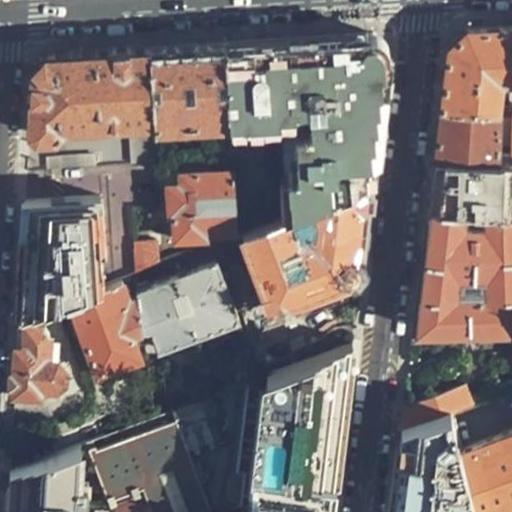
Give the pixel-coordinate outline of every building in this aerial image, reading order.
[(448,52),(441,104),(495,107),(498,80),(504,75),(508,75),(506,108),(511,108),(511,23),(466,26),(448,44),(448,52)] [(285,214),(371,182),(375,151),(387,49),(369,32),(314,36),(302,40),(293,40),(286,41),(276,37),(223,41),(227,116),(227,120),(278,117),(278,111),(293,111),(294,105),(308,104),(307,95),(320,94),(320,107),(307,107),(307,130),(293,131),(294,157),(295,171),(284,172),(285,214)] [(227,116),(223,41),(188,43),(150,45),(154,118),(154,120),(176,118),(206,116),(227,116)] [(32,71),(29,130),(34,134),(57,132),(61,126),(62,123),(154,118),(150,45),(89,49),(50,51),(32,71)] [(495,107),(441,104),(436,147),(435,155),(511,158),(511,108),(506,108),(495,107)] [(206,124),(206,116),(176,118),(176,126),(206,124)] [(430,193),(429,205),(465,206),(483,207),(511,207),(511,158),(435,155),(430,193)] [(227,235),(235,233),(230,168),(179,170),(179,182),(165,182),(166,200),(166,212),(171,213),(171,237),(198,236),(198,232),(226,230),(227,235)] [(357,269),(360,265),(371,182),(285,214),(235,233),(227,235),(237,263),(250,258),(269,305),(355,272),(357,269)] [(18,307),(18,314),(68,296),(90,287),(92,259),(94,259),(95,245),(97,245),(100,199),(47,196),(26,196),(27,214),(24,215),(26,230),(23,231),(24,245),(25,256),(21,256),(20,265),(23,285),(20,287),(22,306),(18,307)] [(426,228),(415,326),(462,325),(488,325),(511,324),(511,207),(483,207),(483,217),(464,216),(465,206),(429,205),(426,228)] [(155,236),(132,238),(135,271),(156,263),(155,236)] [(174,273),(196,332),(238,316),(214,257),(174,273)] [(129,273),(90,287),(68,296),(96,370),(140,354),(131,331),(142,327),(137,292),(127,295),(124,282),(131,280),(129,273)] [(137,292),(142,327),(151,326),(158,346),(196,332),(174,273),(137,287),(137,292)] [(45,325),(17,323),(17,329),(13,392),(20,392),(21,397),(29,396),(34,393),(37,393),(37,386),(54,385),(61,379),(61,367),(55,361),(56,350),(52,346),(52,339),(47,339),(48,328),(45,325)] [(488,325),(462,325),(461,334),(488,334),(488,325)] [(351,339),(170,407),(211,511),(330,511),(343,407),(351,339)] [(466,379),(405,403),(402,426),(451,408),(473,400),(466,379)] [(476,411),(473,400),(451,408),(453,417),(460,416),(476,411)] [(211,511),(170,407),(8,468),(6,511),(211,511)] [(402,426),(391,511),(475,511),(461,448),(459,448),(448,445),(446,432),(455,425),(453,417),(451,408),(402,426)] [(460,416),(453,417),(455,425),(456,428),(463,426),(460,416)] [(511,429),(461,448),(475,511),(502,511),(511,508),(511,429)]
